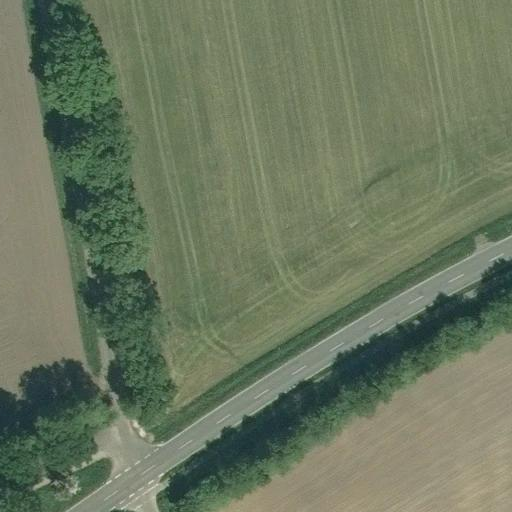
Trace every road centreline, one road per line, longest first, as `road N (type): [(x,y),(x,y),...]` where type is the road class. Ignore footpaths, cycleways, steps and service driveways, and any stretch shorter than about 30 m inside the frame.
road 1 (unclassified): [(137,483),(56,0)]
road 2 (tertiary): [(137,483),(382,318),(511,247)]
